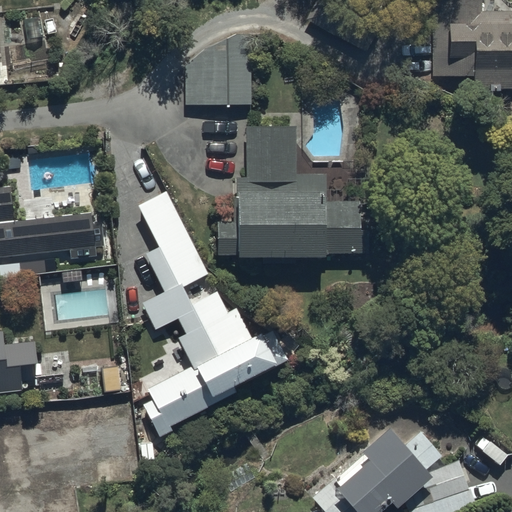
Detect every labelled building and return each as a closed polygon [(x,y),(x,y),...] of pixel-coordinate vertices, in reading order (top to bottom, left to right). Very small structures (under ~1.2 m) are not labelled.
[(511,107),(511,5),(511,18),(482,18),(482,4),(432,4),(432,84),(452,84),(452,88),(472,88),(472,100),(487,100),(487,108),(511,107)] [(184,69),(184,109),(251,111),(252,32),(184,69)] [(327,180),(296,180),(296,133),(247,133),(247,185),(232,185),(232,226),(218,226),(218,262),(237,262),(237,271),(326,271),(326,260),(367,260),(367,239),(359,239),(359,207),(327,207),(327,180)] [(72,215),(71,209),(61,210),(62,215),(54,216),(54,211),(43,212),(44,218),(36,219),(35,213),(25,215),(26,220),(13,221),(10,188),(0,189),(0,256),(95,246),(91,207),(79,208),(80,214),(72,215)] [(190,312),(182,294),(209,280),(164,194),(157,197),(159,200),(145,207),(144,204),(140,206),(142,210),(137,212),(156,249),(149,253),(151,257),(145,260),(164,298),(141,309),(155,335),(176,325),(185,341),(176,345),(190,372),(146,395),(151,405),(142,410),(159,444),(172,437),(170,434),(219,409),(218,407),(277,377),(276,373),(288,367),(272,336),(253,346),(236,313),(227,318),(217,298),(190,312)] [(0,397),(22,396),(20,376),(38,375),(35,346),(3,350),(2,338),(0,337),(0,397)] [(85,411),(90,468),(134,464),(129,407),(85,411)] [(331,473),(326,467),(304,487),(327,511),(353,511),(354,511),(353,511),(367,511),(386,497),(391,503),(401,495),(406,511),(412,511),(470,492),(464,475),(461,477),(451,448),(440,452),(434,446),(436,444),(414,419),(396,436),(383,422),(331,473)] [(0,511),(14,511),(7,432),(0,432),(0,511)]
